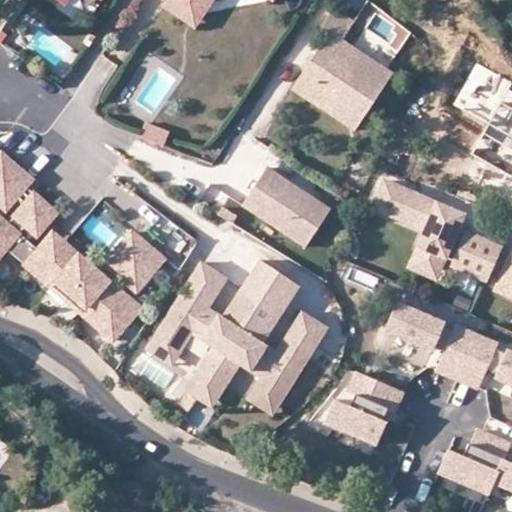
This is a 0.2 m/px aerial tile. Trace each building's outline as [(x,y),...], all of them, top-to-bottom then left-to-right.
[(167,0),(163,6),(181,18),(193,1),(207,10),(212,0),(272,0),(273,0),(167,0)] [(195,27),(207,10),(193,1),(181,18),(195,27)] [(342,39),(354,21),(333,8),(321,27),(329,32),(304,71),(341,96),(330,113),(355,130),(392,73),(386,68),(353,46),(342,39)] [(511,82),(476,63),(453,106),(489,125),(473,155),(511,174),(511,93),(507,90),(511,82)] [(341,96),(304,71),(292,88),(330,113),(341,96)] [(164,146),(169,131),(146,123),(140,137),(164,146)] [(407,146),(390,139),(383,155),(399,163),(407,146)] [(0,219),(0,257),(6,250),(52,289),(57,283),(103,322),(98,327),(114,341),(141,308),(109,281),(116,274),(131,286),(145,269),(151,274),(164,259),(132,232),(98,272),(64,243),(50,260),(39,250),(20,234),(26,227),(37,236),(57,213),(26,187),(32,180),(1,154),(0,155),(0,206),(6,211),(16,200),(23,206),(8,225),(0,219)] [(303,245),(331,203),(267,162),(240,203),(303,245)] [(419,247),(447,259),(457,263),(455,267),(486,280),(500,246),(468,233),(465,239),(455,235),(463,214),(384,181),(372,208),(426,231),(419,247)] [(457,228),(455,235),(465,239),(468,233),(457,228)] [(50,260),(64,243),(53,233),(39,250),(50,260)] [(438,280),(447,259),(419,247),(410,268),(438,280)] [(511,253),(496,290),(511,296),(511,253)] [(229,279),(202,262),(151,343),(171,355),(186,329),(214,347),(201,368),(228,384),(241,363),(270,381),(260,396),(279,408),(330,327),(304,311),(279,352),(265,343),(261,341),(279,312),(283,314),(301,285),(261,260),(243,290),(246,292),(228,320),(210,309),(229,279)] [(137,291),(151,274),(145,269),(131,286),(137,291)] [(103,322),(57,283),(52,289),(98,327),(103,322)] [(444,323),(398,303),(387,330),(433,350),(434,347),(446,352),(438,371),(478,388),(486,369),(498,374),(496,377),(511,384),(511,351),(508,350),(507,354),(495,348),(498,342),(458,325),(455,331),(443,326),(444,323)] [(265,343),(283,314),(279,312),(261,341),(265,343)] [(193,333),(186,329),(171,355),(151,343),(147,349),(173,365),(193,333)] [(200,398),(214,376),(201,368),(187,390),(200,398)] [(336,399),(326,422),(376,443),(386,421),(383,419),(388,408),(395,411),(403,393),(357,373),(349,391),(355,394),(350,405),(336,399)] [(214,407),(228,384),(214,376),(200,398),(214,407)] [(276,414),(279,408),(260,396),(270,381),(263,377),(250,399),(276,414)] [(494,482),(504,459),(510,444),(478,430),(472,445),(469,444),(464,455),(450,449),(440,472),(489,493),(494,482)] [(494,482),(511,489),(511,462),(504,459),(494,482)]
